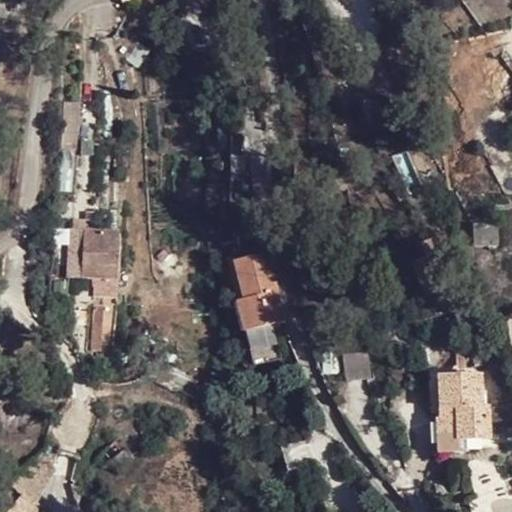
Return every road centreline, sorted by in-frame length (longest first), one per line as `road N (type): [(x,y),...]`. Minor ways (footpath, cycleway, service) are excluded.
road 1 (residential): [(401,511),(327,422),(244,78),(202,0)]
road 2 (residential): [(94,0),(70,30),(34,228),(0,251)]
road 3 (track): [(0,300),(65,350),(89,394),(64,511)]
